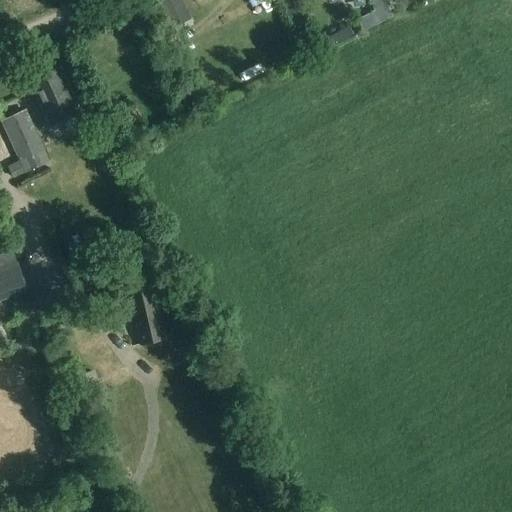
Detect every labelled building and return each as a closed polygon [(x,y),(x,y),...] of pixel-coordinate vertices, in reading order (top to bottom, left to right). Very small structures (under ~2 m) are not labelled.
[(180,0),(156,0),(165,19),(185,10),(180,0)] [(304,16),(295,0),(282,0),(281,1),(277,3),(293,32),(308,24),(304,16)] [(30,83),(50,127),(81,113),(61,69),(30,83)] [(2,123),(25,173),(48,163),(25,112),(2,123)] [(0,301),(26,292),(17,267),(0,272),(0,301)] [(131,292),(142,345),(162,340),(151,288),(131,292)] [(102,400),(92,373),(75,379),(84,406),(102,400)] [(257,489),(268,511),(276,511),(281,510),(268,484),(257,489)]
